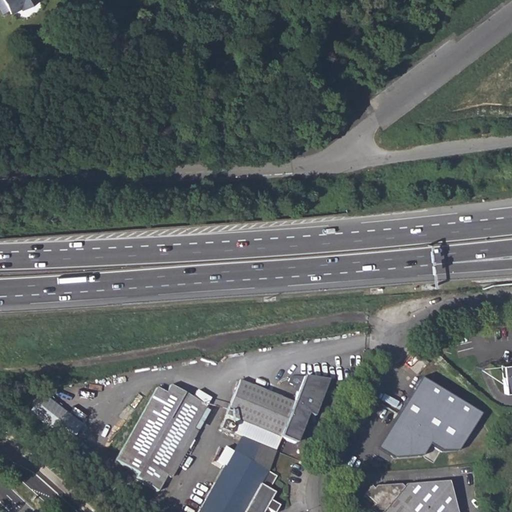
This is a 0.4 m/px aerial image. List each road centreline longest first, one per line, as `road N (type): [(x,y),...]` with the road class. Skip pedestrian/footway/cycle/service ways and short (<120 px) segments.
road 1 (motorway): [(511,225),(0,260)]
road 2 (motorway): [(0,286),(432,255)]
road 3 (unclassified): [(0,171),(171,174),(292,167),(337,155)]
road 4 (residential): [(511,310),(428,322),(410,334),(325,468),(320,511)]
road 5 (unclassified): [(337,155),(511,16)]
road 6 (unclassified): [(337,155),(353,162),(511,142)]
